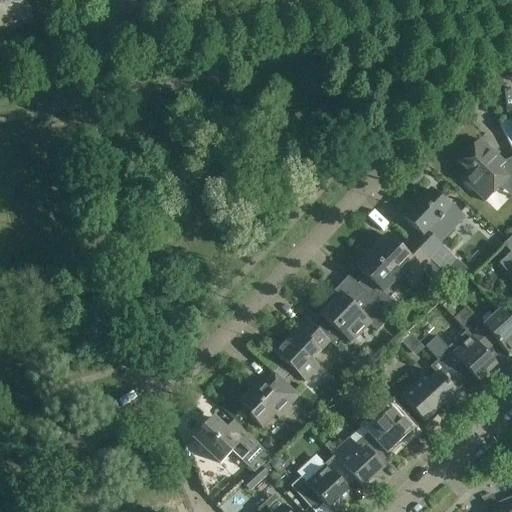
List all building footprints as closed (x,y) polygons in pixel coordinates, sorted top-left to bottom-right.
[(0,0),(0,31),(32,26),(27,0),(0,0)] [(511,150),(511,122),(499,125),(500,127),(511,150)] [(511,150),(500,127),(511,151),(511,158),(503,163),(479,140),(457,163),(466,172),(460,179),(485,203),(499,188),(511,198),(511,196),(511,150)] [(442,274),(444,272),(454,261),(437,246),(464,217),(451,205),(448,208),(430,191),(402,220),(421,237),(413,246),(429,261),(442,274)] [(429,261),(413,246),(411,244),(403,253),(386,237),(355,269),(370,282),(381,293),(405,269),(413,277),(429,261)] [(454,261),(444,272),(456,283),(467,271),(455,260),(455,261),(454,261)] [(450,283),(439,273),(431,282),(442,292),(450,283)] [(390,318),(347,277),(344,280),(338,287),(345,295),(342,298),(339,295),(320,316),(349,344),(368,325),(376,332),(390,318)] [(470,338),(495,366),(477,345),(488,334),(507,355),(511,350),(511,325),(499,311),(482,327),(471,315),(470,316),(464,309),(453,319),(470,338)] [(320,335),(306,321),(274,354),(288,368),(304,383),(318,369),(310,362),(329,343),(320,335)] [(401,343),(411,354),(420,346),(410,335),(401,343)] [(477,383),(495,366),(470,338),(452,355),(448,350),(436,361),(437,361),(447,372),(460,387),(471,377),(477,383)] [(436,376),(425,386),(421,381),(401,399),(408,408),(422,422),(441,405),(445,410),(458,397),(454,393),(460,387),(447,372),(437,361),(429,368),(436,376)] [(299,397),(273,373),(260,386),(251,378),(243,386),(248,391),(237,403),(250,415),(248,417),(261,430),(274,416),(278,420),(299,397)] [(378,448),(385,456),(411,433),(390,410),(380,420),(373,412),(358,426),(371,441),(378,448)] [(225,432),(212,419),(193,439),(219,464),(230,452),(240,462),(257,444),(234,423),(225,432)] [(378,448),(371,441),(359,452),(348,439),(331,456),(361,489),(382,469),(370,456),(378,448)] [(267,475),(260,467),(242,484),(249,491),(267,475)] [(339,482),(325,467),(306,484),(300,478),(290,487),(296,494),(309,509),(319,500),(329,511),(335,511),(352,497),(339,482)] [(511,511),(511,498),(505,502),(507,507),(499,511),(511,511)]
